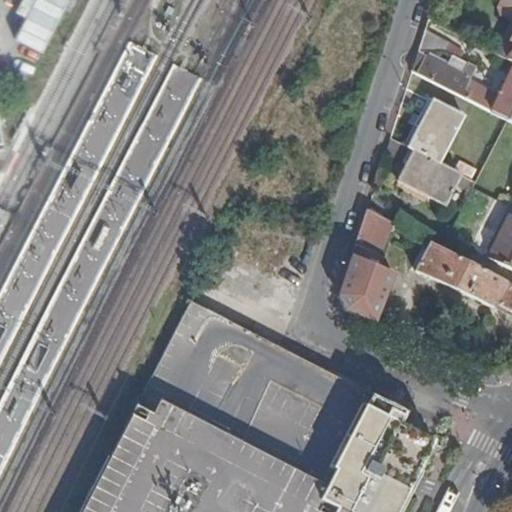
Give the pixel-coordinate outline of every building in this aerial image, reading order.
[(511,1),(508,0),(502,0),(498,9),(501,16),(511,22),(510,24),(511,24),(511,38),(510,43),(504,39),(496,55),(511,62),(511,1)] [(458,47),(426,30),(419,52),(447,51),(454,55),(458,47)] [(466,90),(471,80),(477,67),(468,63),(462,75),(426,56),(421,67),(416,65),(413,72),(468,100),(471,93),(466,90)] [(511,116),(511,71),(501,95),(471,80),(466,90),(471,93),(468,100),(508,121),(510,122),(511,116)] [(398,181),(446,206),(461,175),(440,164),(463,116),(433,100),(408,148),(414,151),(398,181)] [(511,207),(511,208),(486,258),(511,271),(511,207)] [(393,224),(368,212),(358,245),(379,254),(393,224)] [(511,285),(504,281),(443,250),(427,242),(422,252),(427,254),(419,270),(494,308),(496,304),(511,312),(511,285)] [(406,280),(354,257),(341,296),(347,311),(375,323),(393,281),(397,283),(394,292),(399,295),(406,280)] [(399,511),(435,441),(415,431),(402,424),(408,412),(389,403),(365,390),(191,300),(82,511),(399,511)] [(393,395),(389,403),(408,412),(413,404),(393,395)]
